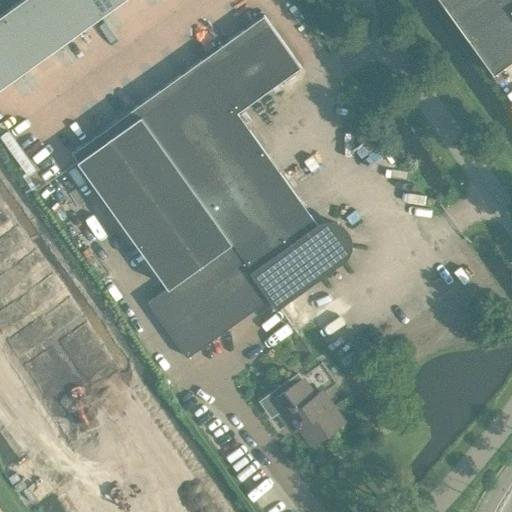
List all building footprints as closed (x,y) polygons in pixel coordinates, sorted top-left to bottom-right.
[(18,0),(0,13),(0,88),(122,0),(18,0)] [(511,0),(441,0),(494,74),(511,60),(511,0)] [(319,224),(238,111),(301,66),(270,22),(142,114),(272,296),(278,304),(343,258),(344,257),(345,255),(347,252),(348,251),(349,249),(350,247),(350,246),(350,244),(350,242),(350,240),(350,238),(350,237),(349,235),(349,233),(348,232),(347,230),(346,229),(345,227),(343,226),(342,225),(340,224),(339,223),(337,222),(334,221),(330,221),(327,221),(325,222),(323,222),(321,223),(319,224)] [(187,356),(272,296),(142,114),(78,158),(170,286),(148,301),(187,356)] [(0,189),(0,343),(50,414),(123,361),(0,189)] [(321,390),(313,395),(297,372),(259,399),(272,416),(280,411),(290,424),(297,419),(312,441),(342,420),(321,390)] [(231,511),(191,456),(111,511),(231,511)]
